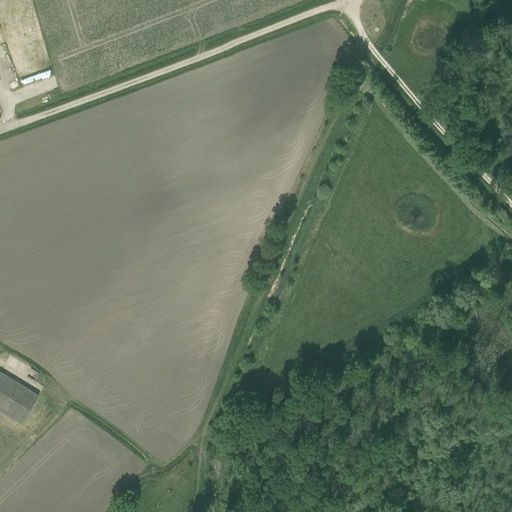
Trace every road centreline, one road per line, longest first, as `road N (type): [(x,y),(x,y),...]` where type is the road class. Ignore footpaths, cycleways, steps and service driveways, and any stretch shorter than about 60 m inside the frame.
road 1 (track): [(349,5),(35,116)]
road 2 (track): [(511,205),(363,39)]
